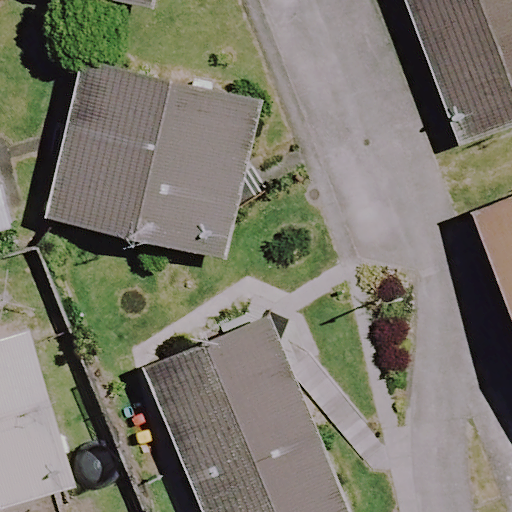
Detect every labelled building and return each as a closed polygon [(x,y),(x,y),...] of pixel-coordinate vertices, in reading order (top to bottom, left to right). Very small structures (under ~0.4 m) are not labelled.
[(511,0),(416,0),(471,147),(511,132),(511,0)] [(267,91),(100,55),(67,208),(233,244),(267,91)] [(0,226),(28,219),(16,174),(0,178),(0,226)] [(511,199),(498,205),(511,239),(511,199)] [(361,511),(281,315),(163,363),(224,511),(361,511)] [(0,339),(0,491),(12,488),(15,500),(85,480),(41,328),(0,339)]
